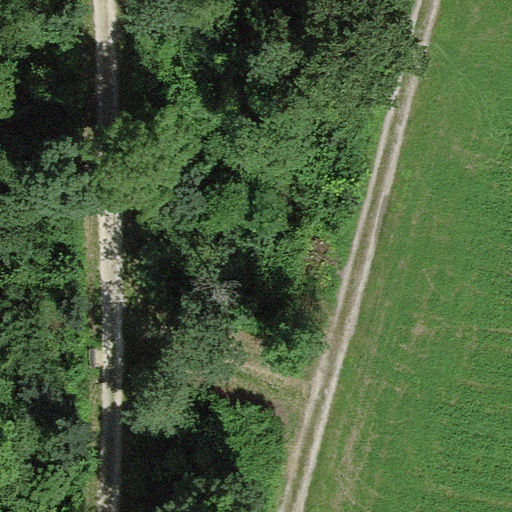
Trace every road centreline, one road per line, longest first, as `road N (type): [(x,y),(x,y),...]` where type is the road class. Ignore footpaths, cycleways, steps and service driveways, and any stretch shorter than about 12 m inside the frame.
road 1 (track): [(449,0),(297,511)]
road 2 (track): [(100,511),(114,0)]
